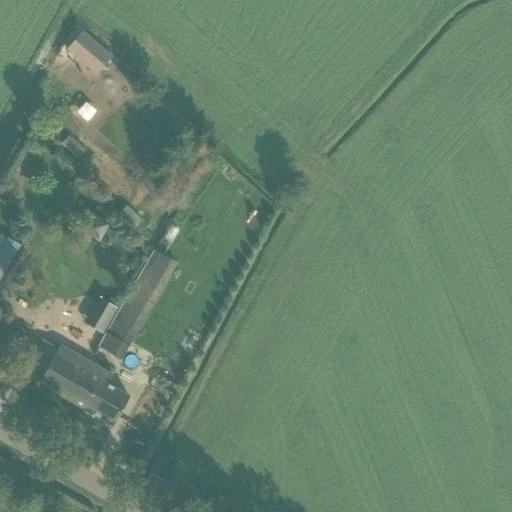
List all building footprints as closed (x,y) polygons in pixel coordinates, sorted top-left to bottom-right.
[(66,50),(76,59),(93,40),(82,31),(66,50)] [(68,134),(61,142),(78,157),(85,149),(68,134)] [(98,347),(119,360),(176,264),(154,251),(98,347)] [(107,384),(112,376),(43,336),(22,374),(112,425),(128,397),(107,384)] [(151,354),(141,372),(152,378),(162,361),(151,354)]
